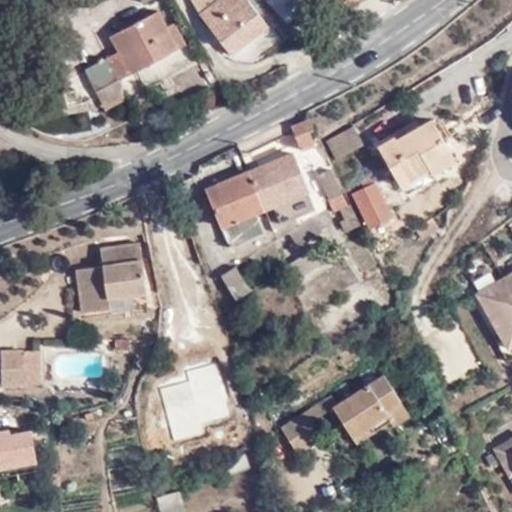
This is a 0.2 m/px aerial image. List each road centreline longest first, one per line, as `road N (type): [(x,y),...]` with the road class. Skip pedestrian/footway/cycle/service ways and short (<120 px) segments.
road 1 (tertiary): [(178,156),(372,54),(445,0)]
road 2 (tertiary): [(0,225),(178,156)]
road 3 (unclassified): [(0,127),(27,144),(178,156)]
